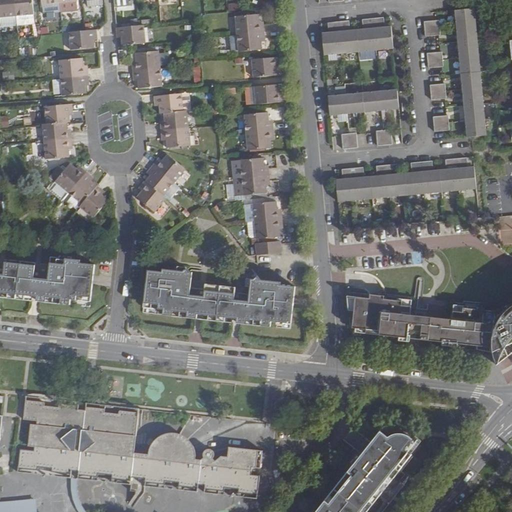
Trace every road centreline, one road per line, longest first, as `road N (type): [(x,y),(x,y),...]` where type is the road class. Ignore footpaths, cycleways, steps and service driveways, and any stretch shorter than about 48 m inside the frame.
road 1 (residential): [(411,4),(426,142),(416,153),(313,163)]
road 2 (residential): [(324,376),(313,163)]
road 3 (residential): [(324,376),(114,352)]
road 4 (residential): [(120,171),(125,229),(114,352)]
road 5 (residential): [(477,392),(324,376)]
road 6 (residential): [(313,163),(299,15)]
road 7 (tertiary): [(499,414),(420,511)]
